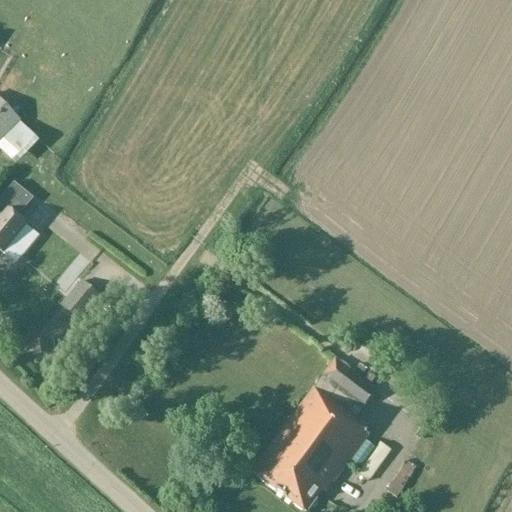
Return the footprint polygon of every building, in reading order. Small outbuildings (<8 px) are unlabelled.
[(0,103),(0,140),(19,123),(0,103)] [(0,200),(0,208),(5,212),(0,217),(0,252),(3,254),(26,226),(17,219),(33,201),(13,185),(0,200)] [(80,283),(59,307),(79,324),(100,300),(80,283)] [(89,327),(99,335),(111,320),(102,312),(89,327)] [(39,354),(53,352),(51,339),(37,341),(39,354)] [(251,476),(298,511),(307,511),(322,494),(324,496),(368,438),(351,425),(353,421),(352,421),(374,392),(336,364),(251,476)] [(357,476),(368,484),(389,455),(379,447),(357,476)] [(406,463),(386,494),(398,501),(416,470),(406,463)]
